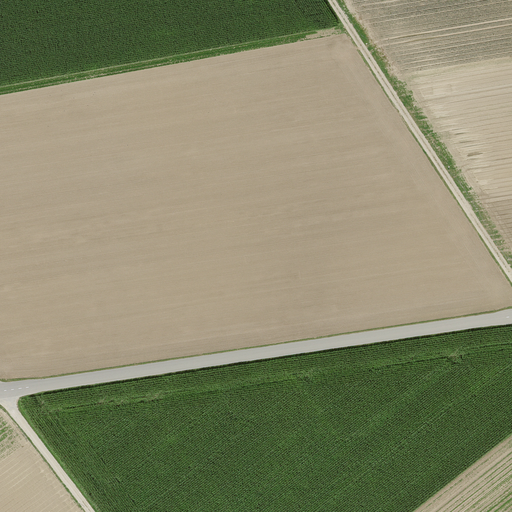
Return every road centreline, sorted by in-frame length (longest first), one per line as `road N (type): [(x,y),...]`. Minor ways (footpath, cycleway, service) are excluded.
road 1 (tertiary): [(0,391),(511,316)]
road 2 (track): [(332,0),(511,277)]
road 3 (track): [(89,511),(0,394)]
